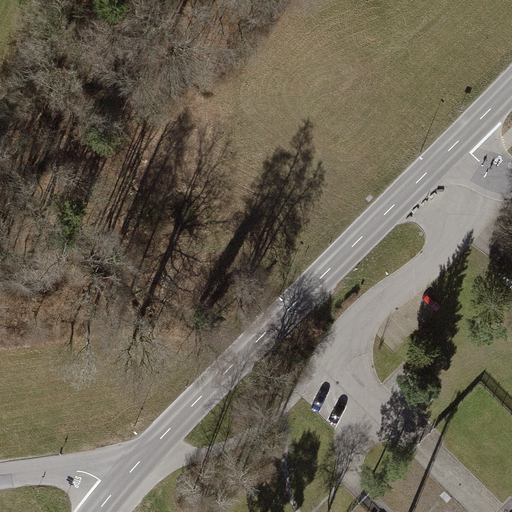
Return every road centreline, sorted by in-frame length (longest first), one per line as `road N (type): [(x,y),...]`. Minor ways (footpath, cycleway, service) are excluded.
road 1 (secondary): [(136,465),(455,144)]
road 2 (tertiary): [(0,478),(136,465)]
